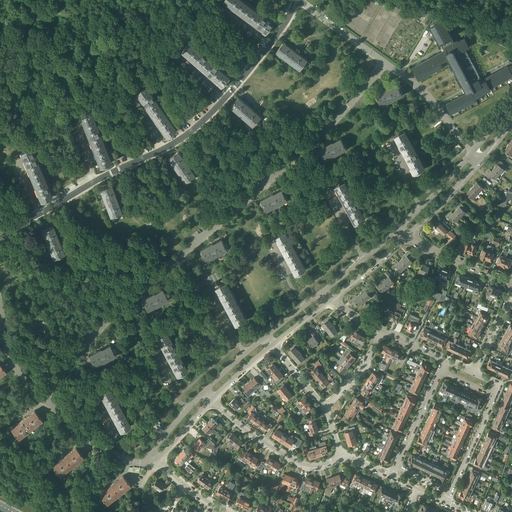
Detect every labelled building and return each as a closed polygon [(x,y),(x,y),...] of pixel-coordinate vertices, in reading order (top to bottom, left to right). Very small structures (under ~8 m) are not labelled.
[(243,1),(242,0),(234,0),(230,6),(236,10),(243,1)] [(249,5),(243,1),(236,10),(242,15),(249,5)] [(255,10),(249,5),(242,15),(248,19),(255,10)] [(261,14),(255,10),(248,19),(254,24),(261,14)] [(423,22),(427,24),(433,15),(428,13),(423,22)] [(254,24),(260,28),(267,19),(261,14),(254,24)] [(274,23),(267,19),(260,28),(266,33),(271,28),(274,23)] [(437,58),(435,55),(415,65),(421,77),(442,66),(440,61),(448,57),(467,93),(465,94),(464,93),(464,94),(462,95),(461,95),(461,96),(459,97),(458,97),(456,99),(455,98),(455,99),(453,100),(452,100),(452,101),(449,102),(446,104),(451,113),(454,112),(455,112),(454,111),(457,110),(458,110),(457,110),(460,108),(460,109),(461,108),(463,107),(464,107),(464,106),(466,105),(467,105),(469,103),(469,104),(470,104),(470,103),(472,102),(473,102),(476,100),(474,97),(490,89),(490,88),(497,84),(498,84),(498,83),(500,82),(500,83),(501,82),(500,82),(503,81),(505,79),(506,80),(506,79),(508,78),(509,78),(508,78),(511,77),(511,76),(511,75),(511,74),(511,67),(511,66),(508,67),(508,66),(506,67),(506,66),(506,67),(503,68),(503,69),(501,70),(501,69),(500,70),(498,71),(495,73),(495,72),(495,73),(493,74),(492,74),(484,78),(485,80),(480,83),(478,79),(480,78),(479,74),(477,71),(475,68),(476,68),(475,68),(474,65),(473,63),(471,60),(469,57),(470,57),(469,57),(468,54),(466,51),(465,51),(463,49),(466,47),(462,40),(458,41),(458,40),(454,42),(443,21),(439,23),(439,24),(436,25),(432,27),(435,34),(434,34),(435,36),(436,36),(440,42),(441,42),(444,48),(445,48),(445,49),(439,53),(440,56),(437,58)] [(182,51),(188,56),(196,47),(190,42),(186,46),(182,51)] [(276,52),(288,61),(295,51),(283,42),(276,52)] [(202,52),(196,47),(188,56),(194,61),(202,52)] [(308,60),(295,51),(288,61),(300,70),(308,60)] [(207,57),(202,52),(194,61),(199,66),(207,57)] [(213,62),(207,57),(199,66),(205,71),(213,62)] [(219,67),(213,62),(205,71),(211,76),(219,67)] [(224,72),(219,67),(211,76),(216,81),(224,72)] [(230,77),(224,72),(216,81),(222,86),(227,82),(230,77)] [(390,102),(400,97),(403,95),(397,84),(388,88),(375,95),(382,106),(390,102)] [(140,100),(150,93),(146,86),(140,89),(136,93),(140,100)] [(154,99),(150,93),(140,100),(144,106),(154,99)] [(230,106),(242,116),(250,107),(239,97),(230,106)] [(154,99),(144,106),(149,112),(159,105),(154,99)] [(163,111),(159,105),(149,112),(153,118),(163,111)] [(261,117),(250,107),(242,116),(253,126),(261,117)] [(163,111),(153,118),(157,124),(167,117),(163,111)] [(83,125),(94,120),(92,113),(86,115),(80,118),(83,125)] [(171,124),(167,117),(157,124),(161,131),(171,124)] [(94,120),(83,125),(86,132),(97,127),(94,120)] [(171,124),(161,131),(166,137),(171,134),(176,130),(171,124)] [(88,139),(100,134),(97,127),(86,132),(88,139)] [(405,130),(400,132),(399,133),(394,136),(397,142),(408,137),(405,130)] [(100,134),(88,139),(91,146),(103,141),(100,134)] [(411,143),(408,137),(397,142),(401,149),(411,143)] [(332,142),(320,148),(326,160),(334,155),(334,156),(347,149),(341,138),(333,142),(332,142)] [(103,141),(91,146),(94,153),(105,148),(103,141)] [(401,149),(404,155),(415,149),(411,143),(401,149)] [(23,159),(34,155),(31,148),(25,149),(20,152),(23,159)] [(105,148),(94,153),(97,160),(108,155),(105,148)] [(418,155),(415,149),(404,155),(408,161),(418,155)] [(177,170),(187,163),(179,151),(168,158),(177,170)] [(34,155),(23,159),(26,166),(37,162),(34,155)] [(108,155),(97,160),(100,167),(106,165),(111,163),(108,155)] [(408,161),(411,167),(421,162),(418,155),(408,161)] [(495,166),(493,168),(499,174),(503,169),(504,168),(503,167),(505,165),(499,160),(494,165),(495,166)] [(37,162),(26,166),(29,173),(40,169),(37,162)] [(425,168),(421,162),(411,167),(414,173),(420,171),(425,168)] [(187,163),(177,170),(185,183),(196,176),(187,163)] [(490,170),(486,175),(491,179),(493,181),(494,180),(496,178),(499,174),(493,168),(491,171),(490,170)] [(32,180),(43,176),(40,169),(29,173),(32,180)] [(43,176),(32,180),(35,187),(46,183),(43,176)] [(340,183),(335,186),(338,193),(349,187),(345,181),(340,183)] [(474,185),(472,187),(478,193),(482,188),(483,190),(485,187),(481,184),(480,185),(477,182),(474,185)] [(46,183),(35,187),(38,194),(49,190),(46,183)] [(99,189),(104,203),(117,198),(111,184),(99,189)] [(352,193),(349,187),(338,193),(342,199),(352,193)] [(470,190),(467,193),(470,196),(469,197),(473,201),(475,199),(473,197),(478,193),(472,187),(469,190),(470,190)] [(273,193),(260,200),(266,211),(275,206),(275,207),(288,200),(282,189),(273,194),(273,193)] [(38,194),(41,201),(47,200),(52,197),(49,190),(38,194)] [(503,200),(502,202),(506,203),(508,198),(511,199),(511,197),(511,192),(508,191),(508,192),(503,200)] [(352,193),(342,199),(345,205),(355,200),(352,193)] [(122,212),(117,198),(104,203),(110,217),(122,212)] [(359,206),(355,200),(345,205),(348,211),(359,206)] [(457,208),(455,211),(461,216),(464,212),(465,211),(463,209),(465,207),(461,202),(456,207),(457,208)] [(359,206),(348,211),(352,218),(362,212),(359,206)] [(452,212),(447,217),(452,221),(454,219),(456,221),(457,220),(461,216),(455,211),(453,213),(452,212)] [(365,218),(362,212),(352,218),(355,224),(361,222),(365,218)] [(456,236),(449,229),(450,228),(441,220),(435,226),(444,234),(445,233),(452,240),(456,236)] [(41,231),(47,245),(59,240),(53,226),(41,231)] [(289,238),(285,231),(280,233),(275,237),(279,243),(289,238)] [(471,244),(468,252),(470,253),(471,254),(472,254),(473,254),(474,254),(475,250),(476,250),(477,247),(476,247),(478,242),(475,241),(475,240),(476,235),(474,235),(473,239),(472,242),(471,244)] [(498,245),(500,239),(494,237),(492,242),(498,245)] [(292,244),(289,238),(279,243),(282,249),(292,244)] [(213,243),(201,249),(207,260),(215,256),(228,250),(222,239),(213,243)] [(65,254),(59,240),(47,245),(53,259),(65,254)] [(463,246),(462,250),(462,251),(463,251),(464,252),(465,252),(468,253),(468,252),(471,244),(465,242),(464,243),(463,245),(463,246)] [(292,244),(282,249),(285,256),(295,250),(292,244)] [(486,259),(489,251),(490,249),(491,246),(488,244),(486,250),(483,249),(480,257),(481,258),(482,259),(483,258),(486,259)] [(493,247),(491,246),(490,249),(489,251),(486,259),(488,260),(489,261),(490,261),(491,261),(493,261),(495,253),(491,252),(493,247)] [(299,256),(295,250),(285,256),(289,262),(299,256)] [(403,258),(401,259),(407,266),(412,261),(414,259),(412,256),(411,256),(410,255),(410,254),(408,252),(402,257),(403,258)] [(503,267),(506,257),(500,255),(497,263),(500,264),(500,265),(503,267)] [(299,256),(289,262),(292,268),(302,263),(299,256)] [(506,257),(503,267),(505,268),(506,266),(509,268),(511,260),(506,257)] [(398,261),(393,265),(395,268),(397,267),(401,271),(407,266),(401,259),(399,262),(398,261)] [(306,269),(302,263),(292,268),(295,274),(301,272),(306,269)] [(422,264),(419,271),(427,274),(428,271),(429,272),(432,265),(429,263),(428,266),(426,265),(423,263),(423,264),(422,264)] [(440,276),(442,276),(445,268),(442,267),(443,266),(440,265),(440,266),(439,266),(436,274),(435,278),(438,279),(440,276)] [(448,269),(445,268),(442,276),(440,281),(448,284),(449,280),(448,279),(451,270),(451,269),(448,268),(448,269)] [(210,283),(216,280),(222,277),(218,271),(207,277),(210,283)] [(385,278),(383,280),(388,287),(394,282),(392,280),(393,279),(388,273),(386,275),(388,277),(385,279),(385,278)] [(456,282),(462,284),(463,280),(465,276),(459,273),(456,282)] [(470,280),(471,278),(465,276),(463,280),(462,284),(467,286),(470,280)] [(471,277),(471,278),(470,280),(467,286),(466,289),(472,291),(473,289),(477,280),(474,279),(474,278),(471,277)] [(375,280),(373,282),(379,290),(380,289),(382,292),(388,287),(383,280),(381,282),(378,284),(375,280)] [(473,289),(472,291),(472,293),(474,294),(476,290),(480,291),(483,282),(482,282),(482,281),(479,280),(479,281),(477,280),(473,289)] [(229,288),(226,282),(221,284),(216,287),(219,294),(229,288)] [(491,301),(491,300),(493,296),(496,288),(494,287),(493,286),(491,285),(490,285),(488,290),(487,294),(490,295),(488,299),(491,301)] [(233,294),(229,288),(219,294),(223,300),(233,294)] [(362,292),(359,294),(364,301),(371,296),(367,291),(368,290),(366,288),(361,292),(362,292)] [(498,289),(496,288),(493,296),(491,300),(494,301),(495,297),(499,298),(502,290),(501,290),(501,289),(499,289),(498,289)] [(141,300),(147,311),(156,306),(156,307),(168,300),(162,289),(154,293),(141,300)] [(384,301),(394,294),(393,292),(386,298),(386,297),(383,299),(384,301)] [(233,294),(223,300),(226,306),(236,301),(233,294)] [(356,295),(351,300),(353,302),(354,303),(356,306),(358,305),(358,306),(364,301),(359,294),(357,296),(356,295)] [(240,307),(236,301),(226,306),(229,312),(240,307)] [(487,311),(488,308),(481,305),(482,303),(479,302),(477,307),(480,308),(487,311)] [(396,303),(394,307),(391,306),(389,309),(385,317),(386,317),(386,318),(388,318),(391,319),(398,304),(396,303)] [(398,304),(391,319),(394,321),(396,322),(397,322),(400,317),(401,318),(405,310),(399,308),(401,305),(399,304),(398,304)] [(240,307),(229,312),(233,319),(243,313),(240,307)] [(371,308),(367,311),(372,317),(375,314),(371,308)] [(481,312),(478,317),(485,321),(487,319),(488,319),(488,317),(488,316),(484,313),(482,312),(481,312)] [(246,319),(243,313),(233,319),(236,325),(242,323),(246,319)] [(406,322),(405,326),(408,327),(407,329),(407,330),(409,331),(409,330),(412,332),(413,329),(415,330),(420,318),(411,313),(408,319),(411,321),(409,324),(406,322)] [(475,315),(473,318),(476,319),(475,322),(483,327),(483,326),(484,326),(484,324),(485,321),(478,317),(475,315)] [(324,322),(322,324),(327,330),(333,325),(332,322),(331,323),(329,320),(331,319),(329,317),(323,321),(324,322)] [(32,323),(34,325),(37,322),(35,320),(34,321),(32,319),(26,325),(28,328),(32,323)] [(423,331),(421,336),(422,337),(423,338),(424,337),(426,338),(433,324),(433,323),(431,322),(429,326),(426,324),(424,328),(423,329),(422,330),(423,331)] [(467,323),(466,325),(469,326),(472,328),(480,332),(481,330),(482,329),(483,328),(482,327),(483,327),(475,322),(473,326),(467,323)] [(433,324),(426,338),(429,339),(429,340),(430,341),(431,341),(432,341),(437,329),(434,327),(435,325),(433,324)] [(333,325),(327,330),(332,336),(334,334),(335,335),(341,330),(339,328),(337,330),(335,327),(333,325)] [(472,328),(469,333),(470,334),(471,335),(472,335),(477,338),(477,337),(478,337),(479,335),(478,334),(480,332),(472,328)] [(437,329),(432,341),(433,342),(434,343),(435,342),(437,343),(442,332),(442,333),(443,332),(442,331),(437,329)] [(308,339),(307,340),(312,346),(313,346),(314,349),(318,346),(316,343),(319,341),(317,339),(315,340),(314,339),(317,337),(312,330),(309,332),(312,336),(310,338),(310,337),(308,339)] [(363,334),(359,332),(355,331),(351,340),(354,341),(354,342),(358,344),(359,341),(363,343),(366,337),(362,336),(363,334)] [(442,332),(437,343),(440,344),(440,345),(441,346),(442,346),(443,346),(445,342),(447,343),(449,339),(448,339),(449,336),(442,333),(442,332)] [(161,335),(157,338),(160,344),(170,339),(167,333),(161,335)] [(510,345),(511,345),(511,339),(504,335),(501,340),(510,345)] [(32,339),(39,344),(42,341),(34,336),(32,339)] [(449,340),(446,347),(446,348),(449,350),(449,349),(452,350),(457,338),(455,337),(453,341),(449,340)] [(457,338),(452,350),(453,351),(453,352),(457,353),(461,345),(457,343),(459,339),(457,338)] [(174,345),(170,339),(160,344),(163,351),(174,345)] [(511,345),(510,345),(501,340),(498,345),(502,348),(501,350),(509,355),(511,349),(511,345)] [(461,345),(457,353),(460,355),(461,354),(463,355),(468,343),(467,343),(465,342),(463,346),(461,345)] [(468,343),(463,355),(465,356),(465,357),(467,358),(468,358),(470,354),(471,354),(472,351),(472,350),(468,349),(470,344),(469,344),(468,343)] [(290,349),(288,351),(293,357),(300,351),(298,349),(298,350),(295,347),(297,346),(295,344),(290,348),(290,349)] [(101,349),(88,355),(94,367),(103,362),(116,356),(110,345),(101,349)] [(174,345),(163,351),(167,357),(177,351),(174,345)] [(386,361),(388,362),(394,350),(385,346),(382,352),(387,355),(386,358),(387,358),(386,360),(386,361)] [(342,355),(351,362),(352,362),(354,360),(353,359),(355,357),(355,356),(357,353),(348,347),(343,355),(342,354),(342,355)] [(388,362),(386,365),(388,366),(392,357),(401,361),(403,356),(399,354),(400,352),(394,350),(388,362)] [(181,358),(177,351),(167,357),(170,363),(181,358)] [(300,351),(293,357),(298,363),(301,361),(301,362),(307,358),(305,355),(303,356),(301,354),(302,354),(300,351)] [(42,361),(44,358),(37,353),(35,356),(42,361)] [(339,361),(347,367),(348,367),(350,365),(349,364),(351,362),(342,355),(339,353),(338,355),(341,357),(338,360),(339,361)] [(408,360),(407,362),(413,365),(427,372),(428,372),(429,370),(431,367),(425,364),(425,363),(423,362),(422,363),(421,362),(420,365),(412,361),(413,358),(410,357),(408,360)] [(490,368),(493,369),(498,358),(496,357),(494,361),(490,359),(487,367),(488,367),(487,368),(490,369),(490,368)] [(181,358),(170,363),(174,369),(184,364),(181,358)] [(501,359),(498,358),(493,369),(495,370),(495,371),(498,373),(499,372),(502,364),(499,363),(501,359)] [(314,376),(320,371),(317,368),(321,364),(318,361),(314,365),(316,367),(310,371),(314,376)] [(339,361),(338,363),(340,365),(337,368),(343,372),(345,370),(347,367),(339,361)] [(502,373),(504,374),(509,363),(507,362),(505,366),(502,364),(499,372),(498,373),(501,374),(502,373)] [(271,366),(267,368),(272,374),(278,368),(274,363),(273,364),(272,363),(270,365),(271,366)] [(187,370),(184,364),(174,369),(177,376),(183,374),(187,370)] [(413,365),(412,367),(414,368),(415,369),(414,372),(417,374),(417,373),(425,377),(427,374),(426,374),(427,372),(413,365)] [(278,368),(272,374),(274,377),(274,378),(277,382),(282,378),(280,376),(283,374),(280,371),(281,370),(279,369),(278,369),(278,368)] [(325,377),(319,382),(321,384),(320,384),(322,386),(323,386),(329,382),(333,379),(333,378),(337,375),(332,370),(324,377),(325,377)] [(259,374),(264,381),(267,378),(262,371),(259,374)] [(320,371),(314,376),(319,382),(325,377),(324,377),(320,371)] [(378,383),(379,384),(384,375),(381,373),(379,376),(373,372),(371,375),(371,374),(369,377),(369,378),(378,383)] [(409,374),(408,376),(410,377),(422,383),(423,380),(424,381),(425,377),(417,373),(417,374),(415,377),(411,375),(409,374)] [(258,386),(257,386),(260,383),(255,377),(249,382),(255,388),(256,387),(256,388),(258,386)] [(410,377),(409,379),(413,381),(412,384),(420,388),(422,385),(421,385),(422,383),(410,377)] [(365,383),(374,389),(378,383),(369,378),(367,380),(365,382),(366,383),(365,383)] [(248,397),(256,389),(255,388),(249,382),(244,387),(245,388),(244,388),(246,390),(244,392),(248,397)] [(442,387),(440,390),(441,390),(441,391),(444,392),(442,396),(444,397),(450,385),(450,384),(448,383),(445,382),(444,383),(444,382),(442,385),(443,385),(442,387)] [(363,390),(361,393),(366,397),(368,393),(370,390),(372,392),(373,391),(376,392),(377,391),(374,389),(365,383),(364,385),(363,385),(362,388),(362,389),(363,390)] [(406,386),(405,388),(417,394),(418,391),(419,392),(420,388),(412,384),(410,388),(406,386)] [(282,395),(288,390),(284,385),(278,390),(280,392),(279,393),(281,395),(282,394),(282,395)] [(444,397),(443,400),(445,401),(447,398),(448,394),(452,396),(456,387),(452,386),(450,385),(444,397)] [(452,396),(450,399),(453,401),(455,402),(461,390),(459,389),(456,387),(452,396)] [(113,394),(110,388),(105,390),(100,394),(103,400),(113,394)] [(282,395),(282,394),(280,396),(281,399),(284,397),(286,400),(292,395),(288,390),(282,395)] [(461,390),(455,402),(457,403),(458,401),(462,403),(467,392),(463,391),(461,390)] [(403,392),(402,395),(406,396),(404,399),(413,404),(414,404),(415,400),(416,398),(415,398),(403,392)] [(467,392),(462,403),(465,405),(464,406),(466,407),(472,396),(469,394),(470,394),(467,392)] [(505,395),(503,398),(511,402),(511,400),(511,396),(506,393),(505,395)] [(117,401),(113,394),(103,400),(107,406),(117,401)] [(356,397),(352,403),(359,407),(361,408),(362,409),(367,401),(361,396),(359,399),(356,397)] [(472,396),(466,407),(468,408),(470,404),(473,406),(477,397),(474,396),(474,397),(472,396)] [(303,407),(309,402),(304,397),(299,401),(298,400),(293,404),(295,407),(297,405),(299,409),(303,407)] [(473,406),(471,411),(473,412),(475,409),(478,411),(479,408),(480,408),(481,405),(482,403),(483,401),(483,400),(480,398),(478,397),(477,397),(473,406)] [(235,408),(240,404),(242,406),(246,402),(242,398),(238,401),(234,398),(230,403),(235,408)] [(502,402),(501,404),(502,405),(511,409),(511,402),(503,398),(501,402),(502,402)] [(399,401),(398,403),(410,409),(411,406),(412,407),(413,404),(404,399),(403,403),(399,401)] [(117,401),(107,406),(110,412),(120,407),(117,401)] [(369,404),(370,405),(372,406),(372,407),(380,412),(382,409),(370,401),(369,404)] [(303,407),(299,409),(301,412),(304,410),(305,412),(306,411),(307,412),(313,407),(309,402),(303,407)] [(434,405),(432,408),(433,408),(441,412),(443,409),(447,411),(448,408),(436,403),(435,402),(434,405)] [(272,404),(277,410),(279,412),(284,408),(282,405),(279,408),(277,406),(276,406),(273,403),(272,404)] [(361,408),(359,407),(352,403),(349,408),(355,412),(357,414),(359,410),(361,408)] [(398,403),(397,405),(401,407),(400,410),(408,414),(410,411),(409,411),(410,409),(398,403)] [(248,418),(253,422),(260,414),(254,410),(256,408),(252,405),(247,412),(251,414),(248,418)] [(501,407),(499,410),(507,414),(509,411),(511,411),(511,409),(502,405),(502,407),(500,406),(501,407)] [(124,413),(120,407),(110,412),(113,419),(124,413)] [(351,418),(355,412),(349,408),(345,414),(351,418)] [(432,412),(431,414),(443,420),(444,417),(440,416),(441,412),(433,408),(431,412),(432,412)] [(42,420),(35,410),(11,429),(19,439),(42,420)] [(394,412),(393,414),(405,420),(406,417),(407,418),(408,414),(400,410),(398,414),(394,412)] [(498,414),(497,416),(509,421),(510,419),(506,417),(507,414),(499,410),(497,414),(498,414)] [(124,413),(113,419),(117,425),(127,419),(124,413)] [(260,414),(253,422),(254,422),(253,423),(255,425),(256,424),(259,426),(265,417),(267,416),(265,414),(263,416),(260,414)] [(392,414),(391,415),(392,416),(396,418),(395,421),(403,425),(405,422),(404,422),(405,420),(393,414),(392,414)] [(429,416),(428,419),(436,423),(438,420),(442,422),(443,420),(431,414),(430,416),(429,416)] [(461,414),(460,417),(464,419),(462,422),(470,426),(471,426),(472,423),(474,420),(473,420),(461,414)] [(496,418),(494,421),(502,425),(504,426),(505,423),(508,424),(509,421),(497,416),(496,418)] [(265,417),(259,426),(258,427),(261,429),(262,428),(265,430),(267,428),(269,429),(273,424),(272,424),(273,423),(265,417)] [(212,418),(208,423),(213,428),(216,425),(220,429),(223,426),(220,423),(219,424),(212,418)] [(130,425),(127,419),(117,425),(120,431),(125,429),(130,425)] [(310,431),(308,432),(309,435),(318,432),(317,429),(318,429),(318,428),(317,425),(316,425),(316,422),(315,422),(314,419),(309,420),(310,424),(309,424),(310,428),(309,428),(310,431)] [(427,423),(426,425),(440,432),(441,430),(434,427),(436,423),(428,419),(426,423),(427,423)] [(456,419),(455,421),(457,422),(461,424),(460,427),(468,431),(470,428),(469,428),(470,426),(462,422),(456,419)] [(389,423),(388,425),(400,431),(401,431),(402,429),(404,425),(403,425),(395,421),(393,425),(389,423)] [(493,425),(492,427),(501,431),(500,433),(503,434),(505,430),(501,428),(502,425),(494,421),(492,425),(493,425)] [(204,428),(203,429),(205,432),(206,431),(209,433),(211,430),(214,433),(216,431),(213,428),(208,423),(203,428),(204,428)] [(278,439),(283,432),(279,430),(282,425),(279,424),(272,435),(278,439)] [(424,427),(423,430),(433,435),(435,432),(439,434),(440,432),(426,425),(425,427),(424,427)] [(345,432),(347,439),(354,436),(357,435),(354,426),(349,428),(350,431),(345,432)] [(452,428),(451,430),(453,431),(465,437),(466,434),(467,435),(468,431),(460,427),(458,431),(452,428)] [(385,431),(384,433),(396,439),(397,437),(399,434),(398,434),(398,433),(391,430),(389,433),(385,431)] [(421,436),(428,440),(432,442),(434,440),(433,439),(435,436),(433,435),(423,430),(421,434),(422,434),(421,436)] [(453,431),(452,433),(456,435),(454,438),(463,442),(464,439),(465,437),(453,431)] [(488,432),(486,436),(487,437),(495,440),(497,437),(501,439),(502,437),(490,431),(489,431),(488,432)] [(283,432),(278,439),(279,439),(278,440),(281,441),(284,442),(288,436),(283,432)] [(230,448),(238,437),(232,433),(230,436),(228,436),(226,439),(227,440),(228,439),(230,441),(229,443),(229,444),(228,446),(229,448),(230,448)] [(383,436),(382,439),(386,441),(394,445),(396,441),(395,441),(396,439),(384,433),(383,436)] [(357,435),(354,436),(347,439),(349,445),(352,444),(353,447),(358,446),(357,442),(356,442),(355,439),(358,438),(357,435)] [(209,436),(207,438),(210,441),(215,445),(217,443),(212,439),(209,436)] [(288,436),(284,442),(290,446),(292,442),(299,446),(302,440),(296,436),(294,439),(288,436)] [(418,439),(417,441),(418,442),(431,448),(432,446),(431,446),(431,445),(427,443),(428,440),(421,436),(420,436),(418,439)] [(238,437),(230,448),(229,448),(228,450),(230,451),(232,449),(233,447),(234,447),(235,445),(238,447),(243,441),(238,437)] [(486,440),(485,442),(497,448),(498,446),(497,445),(498,442),(495,440),(487,437),(485,440),(486,440)] [(200,438),(193,446),(198,450),(203,444),(206,447),(212,448),(211,452),(214,452),(215,446),(207,439),(205,442),(200,438)] [(446,439),(445,441),(460,448),(461,445),(461,446),(463,442),(454,438),(454,439),(453,438),(451,441),(446,439)] [(380,442),(379,444),(391,450),(392,448),(394,445),(386,441),(384,444),(380,442)] [(445,441),(444,443),(451,446),(449,450),(458,453),(459,450),(460,448),(445,441)] [(484,444),(482,448),(493,453),(494,449),(496,450),(497,448),(485,442),(484,444)] [(379,444),(378,447),(382,449),(381,452),(389,456),(391,452),(390,452),(391,450),(379,444)] [(316,456),(314,449),(310,450),(308,445),(302,447),(305,453),(308,452),(310,458),(311,458),(312,459),(314,458),(315,457),(316,456)] [(320,447),(322,454),(324,454),(324,455),(327,454),(327,453),(328,452),(326,445),(320,447)] [(60,476),(72,466),(84,457),(76,447),(64,457),(52,466),(60,476)] [(314,449),(316,456),(322,454),(320,447),(314,449)] [(481,451),(480,453),(492,459),(493,457),(491,456),(493,453),(482,448),(480,451),(481,451)] [(180,454),(179,454),(185,460),(187,461),(188,462),(191,459),(189,457),(192,454),(189,451),(188,452),(184,449),(182,452),(182,451),(179,454),(180,454)] [(408,459),(407,462),(408,462),(407,463),(411,464),(412,463),(413,464),(413,465),(413,464),(417,456),(419,452),(420,450),(418,449),(416,453),(413,451),(411,454),(409,456),(410,456),(409,459),(408,459)] [(444,451),(443,453),(455,459),(456,459),(457,457),(458,453),(449,450),(447,449),(446,452),(444,451)] [(241,461),(246,465),(252,455),(247,451),(246,454),(242,452),(238,458),(241,460),(241,461)] [(378,455),(376,457),(378,458),(377,459),(380,460),(380,459),(384,461),(384,460),(387,462),(390,456),(389,456),(381,452),(379,455),(378,455)] [(417,456),(413,464),(416,466),(417,465),(419,466),(424,454),(422,453),(420,458),(417,456)] [(477,458),(477,459),(485,462),(487,459),(491,461),(492,459),(480,453),(479,455),(478,455),(477,458)] [(195,468),(188,462),(187,461),(185,460),(179,454),(175,459),(176,460),(175,461),(177,463),(178,462),(181,464),(183,461),(187,465),(185,468),(191,473),(195,468)] [(424,454),(419,466),(421,467),(421,468),(424,469),(428,461),(425,459),(426,455),(424,454)] [(258,459),(252,455),(246,465),(244,467),(245,468),(247,469),(250,463),(253,465),(256,467),(259,464),(256,462),(258,459)] [(263,466),(269,470),(270,467),(274,460),(274,459),(272,458),(271,458),(269,457),(263,466)] [(428,461),(424,469),(427,471),(428,470),(430,471),(435,459),(433,458),(431,463),(428,461)] [(476,458),(474,462),(476,463),(475,465),(487,470),(488,468),(485,467),(487,463),(485,462),(477,459),(477,458),(476,458)] [(435,459),(430,471),(432,472),(432,473),(435,474),(439,466),(436,465),(437,460),(435,459)] [(280,464),(274,460),(270,467),(269,470),(268,472),(270,473),(273,469),(276,471),(277,470),(278,468),(280,464)] [(439,466),(435,474),(438,476),(439,475),(441,476),(446,464),(444,463),(442,468),(439,466)] [(441,476),(440,478),(442,479),(446,480),(448,474),(449,475),(450,472),(450,471),(446,470),(448,465),(446,464),(441,476)] [(473,468),(471,474),(478,477),(478,478),(479,475),(480,476),(482,475),(487,478),(488,474),(480,470),(479,471),(473,468)] [(199,476),(197,479),(198,480),(203,484),(210,474),(208,473),(207,475),(204,472),(202,474),(200,477),(199,476)] [(210,474),(203,484),(208,488),(209,487),(209,488),(211,486),(211,485),(213,482),(214,480),(210,477),(212,475),(210,474)] [(282,481),(289,484),(292,476),(291,476),(291,475),(289,474),(288,475),(285,474),(282,481)] [(334,476),(333,476),(336,484),(339,483),(347,486),(349,480),(344,478),(345,477),(343,476),(340,477),(339,474),(337,475),(335,474),(334,475),(334,476)] [(358,484),(362,477),(356,474),(353,481),(352,481),(351,483),(350,486),(352,487),(353,484),(357,486),(358,484)] [(478,477),(471,474),(468,480),(480,485),(481,483),(477,481),(478,478),(478,477)] [(99,494),(107,504),(131,485),(123,475),(99,494)] [(289,484),(286,490),(289,491),(291,485),(297,487),(300,482),(297,481),(298,478),(292,476),(289,484)] [(302,489),(309,492),(311,487),(314,479),(312,479),(312,478),(311,477),(310,478),(307,476),(302,489)] [(337,487),(336,484),(333,476),(327,478),(329,484),(327,484),(328,486),(325,492),(328,493),(330,489),(331,490),(331,488),(337,487)] [(362,477),(358,484),(364,486),(367,479),(362,477)] [(153,486),(157,488),(156,489),(160,492),(162,489),(164,491),(170,481),(167,479),(164,483),(161,481),(160,483),(157,480),(153,486)] [(311,487),(309,492),(312,493),(314,488),(317,489),(317,488),(319,489),(320,486),(318,485),(320,481),(314,479),(311,487)] [(366,487),(370,489),(373,482),(367,479),(364,486),(363,488),(361,492),(363,493),(364,494),(365,490),(366,487)] [(468,480),(465,485),(473,489),(474,485),(479,488),(480,485),(468,480)] [(230,481),(229,483),(222,496),(225,497),(225,498),(227,499),(228,499),(232,492),(231,492),(235,484),(230,481)] [(220,494),(222,496),(229,483),(228,482),(226,484),(225,485),(219,482),(215,489),(218,491),(217,493),(218,493),(217,494),(219,495),(220,494)] [(373,482),(370,489),(373,491),(371,495),(372,495),(370,499),(373,500),(377,492),(376,491),(379,484),(373,482)] [(476,494),(471,492),(473,489),(465,485),(463,491),(475,496),(476,494)] [(379,499),(381,500),(386,488),(381,486),(377,493),(381,495),(379,499)] [(388,499),(389,499),(392,491),(386,488),(381,500),(383,501),(385,497),(388,499)] [(239,496),(236,503),(237,504),(239,505),(239,504),(242,506),(249,490),(247,489),(245,494),(240,491),(238,496),(239,496)] [(249,490),(242,506),(245,507),(244,508),(246,508),(247,508),(248,508),(251,501),(247,500),(250,496),(249,495),(251,491),(249,490)] [(392,505),(398,493),(392,491),(389,499),(388,499),(387,501),(390,503),(390,504),(392,505)] [(475,496),(463,491),(462,492),(461,492),(459,495),(471,501),(472,497),(474,498),(475,496)] [(494,502),(494,500),(497,502),(501,494),(497,492),(494,499),(488,496),(487,499),(486,498),(483,505),(484,505),(483,508),(487,510),(489,510),(494,502)] [(400,494),(398,493),(392,505),(394,506),(396,502),(401,504),(404,495),(401,494),(400,495),(400,494)] [(262,511),(265,507),(262,505),(263,504),(260,502),(256,511),(255,511),(262,511)] [(504,511),(506,509),(507,507),(508,503),(506,502),(503,508),(500,506),(496,511),(504,511)] [(267,503),(265,507),(262,511),(269,511),(272,508),(267,503)]
